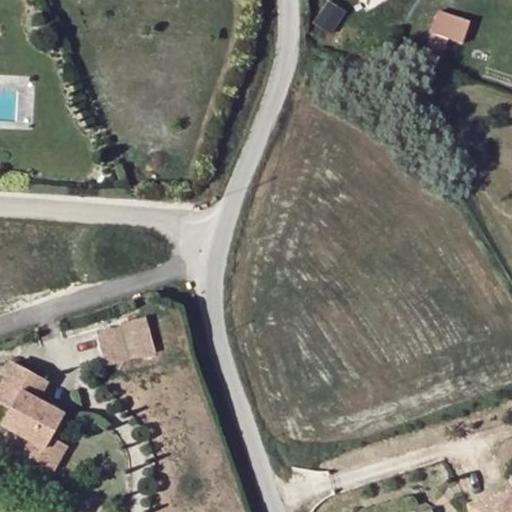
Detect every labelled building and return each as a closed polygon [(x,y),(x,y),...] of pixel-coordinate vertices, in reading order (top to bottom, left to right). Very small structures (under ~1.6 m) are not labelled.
[(308,22),(324,32),(337,10),(320,0),(308,22)] [(440,9),(431,31),(448,36),(461,40),(468,20),(440,9)] [(431,31),(427,41),(445,46),(448,36),(431,31)] [(440,61),(445,46),(427,41),(422,55),(440,61)] [(138,357),(154,352),(144,317),(128,321),(138,357)] [(95,332),(104,366),(121,361),(112,328),(95,332)] [(0,384),(0,404),(8,409),(0,423),(0,424),(29,440),(29,441),(44,449),(37,463),(53,472),(69,442),(52,434),(62,414),(34,398),(43,380),(12,364),(0,384)] [(37,463),(44,449),(29,441),(21,455),(37,463)] [(511,511),(511,492),(511,489),(468,503),(470,511),(511,511)]
